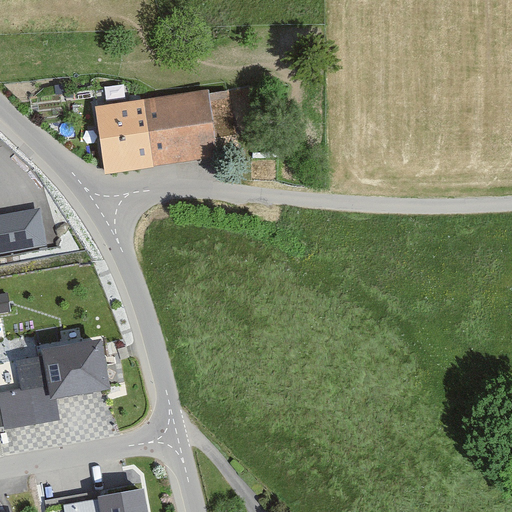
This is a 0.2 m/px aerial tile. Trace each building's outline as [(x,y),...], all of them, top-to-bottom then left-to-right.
[(207,94),(95,108),(104,178),(219,163),(217,146),(237,144),(230,95),(207,98),(207,94)] [(0,214),(0,253),(46,246),(40,208),(0,214)] [(109,394),(101,345),(83,348),(82,342),(34,349),(36,360),(43,359),(50,404),(109,394)] [(34,426),(28,392),(0,396),(0,416),(3,432),(34,426)] [(145,511),(142,493),(95,501),(94,495),(61,501),(62,511),(145,511)]
